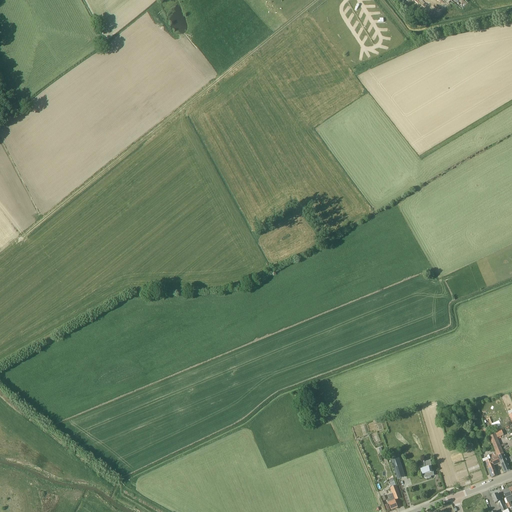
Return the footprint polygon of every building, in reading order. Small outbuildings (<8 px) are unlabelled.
[(500,426),(494,429),(496,433),(498,438),(503,435),(500,426)] [(494,432),(488,434),(504,473),(510,471),(494,432)] [(500,463),(496,453),(487,457),(489,460),(486,462),(490,473),(492,478),(498,476),(494,466),(500,463)] [(399,458),(391,461),(397,480),(405,477),(399,458)] [(424,469),(421,470),(422,475),(423,475),(423,477),(425,477),(424,478),(427,479),(430,478),(431,478),(431,479),(431,478),(431,477),(432,477),(431,475),(434,474),(433,471),(432,471),(431,468),(432,468),(430,461),(426,462),(426,463),(424,463),(424,461),(424,469)] [(396,486),(390,488),(393,494),(390,495),(391,498),(387,500),(391,511),(398,508),(395,501),(401,498),(396,486)] [(511,501),(511,497),(509,490),(503,492),(506,499),(507,502),(508,503),(510,502),(510,503),(511,501)] [(502,511),(506,510),(501,498),(499,498),(498,494),(492,496),(495,504),(498,502),(502,511)]
